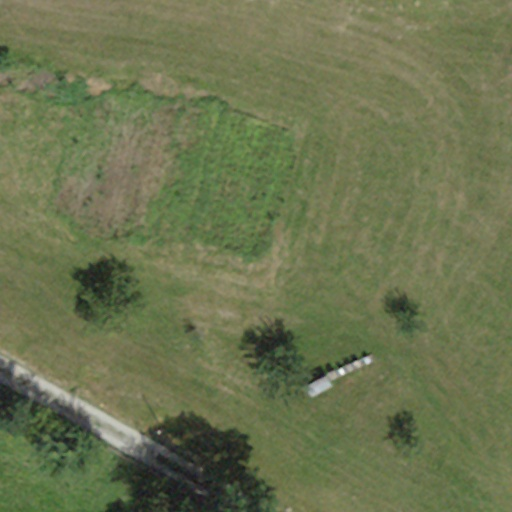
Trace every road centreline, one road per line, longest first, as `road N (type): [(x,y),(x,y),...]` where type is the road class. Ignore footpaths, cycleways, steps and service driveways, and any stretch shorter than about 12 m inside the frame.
road 1 (primary): [(0,357),(511,187)]
road 2 (track): [(0,370),(250,511)]
